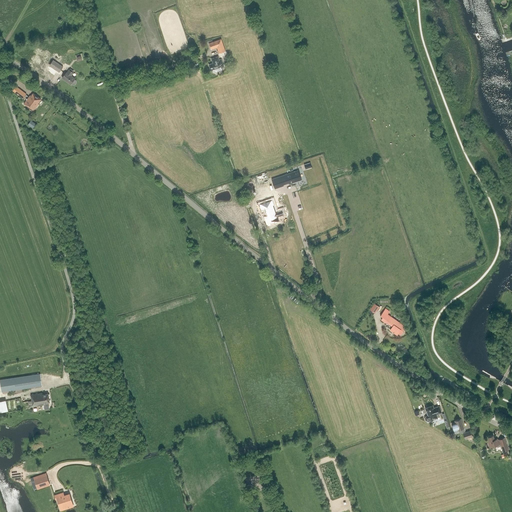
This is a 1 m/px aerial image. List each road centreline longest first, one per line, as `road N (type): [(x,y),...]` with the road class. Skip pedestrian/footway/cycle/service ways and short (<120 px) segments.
road 1 (unclassified): [(511,431),(463,407),(309,300),(90,118),(0,56)]
road 2 (track): [(115,511),(64,366),(73,298),(0,75)]
